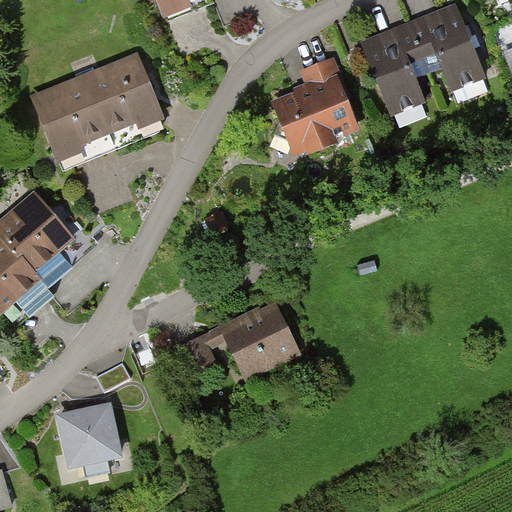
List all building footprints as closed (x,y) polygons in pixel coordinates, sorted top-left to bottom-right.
[(160,0),(166,14),(200,0),(160,0)] [(426,19),(410,25),(430,76),(444,70),(454,92),(486,79),(456,6),(453,8),(426,19)] [(430,76),(410,25),(394,32),(368,43),(363,44),(393,116),(425,103),(416,81),(430,76)] [(81,84),(36,103),(65,172),(107,155),(104,148),(112,145),(114,152),(160,133),(165,125),(138,60),(95,78),(93,74),(80,80),(81,84)] [(298,99),(279,107),(284,118),(276,136),(295,144),(298,152),(310,147),(312,152),(335,142),(333,138),(355,129),(342,97),(347,95),(333,62),(306,74),(313,92),(306,96),(298,99)] [(0,234),(3,238),(49,292),(75,270),(67,260),(78,250),(35,199),(0,228),(0,234)] [(207,221),(215,235),(228,228),(221,214),(207,221)] [(3,238),(0,240),(0,312),(9,323),(23,311),(31,319),(55,299),(49,292),(3,238)] [(276,309),(226,334),(248,377),(297,353),(276,309)] [(202,341),(184,350),(197,377),(215,368),(202,341)] [(123,364),(97,379),(105,394),(132,380),(123,364)] [(110,408),(61,418),(72,467),(121,457),(110,408)] [(0,510),(12,507),(3,473),(0,473),(0,510)]
